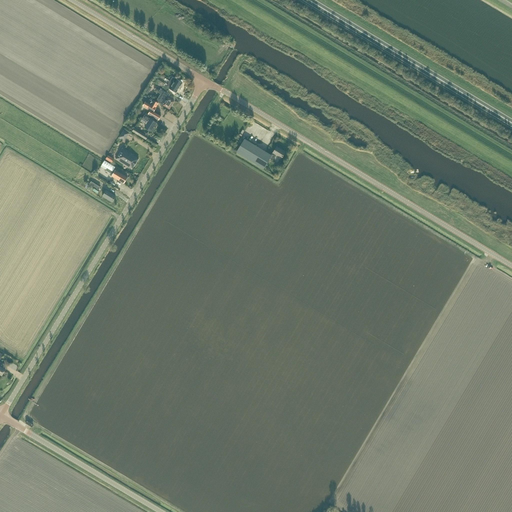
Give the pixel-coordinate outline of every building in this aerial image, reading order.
[(155,84),(162,88),(168,91),(169,89),(176,93),(183,83),(173,77),(170,81),(160,75),(158,74),(153,81),(156,83),(155,84)] [(168,98),(168,97),(170,94),(161,89),(159,92),(161,94),(156,101),(159,102),(170,109),(174,102),(168,98)] [(149,114),(159,120),(161,116),(154,111),(159,103),(151,99),(148,103),(146,102),(144,106),(151,110),(149,114)] [(151,132),(157,122),(148,117),(145,115),(142,119),(145,121),(146,120),(148,122),(144,128),(151,132)] [(132,131),(144,138),(146,140),(148,136),(134,128),(132,131)] [(124,130),(120,137),(125,140),(129,133),(124,130)] [(272,155),(271,155),(244,139),(236,152),(264,169),(270,159),(273,160),(276,156),(281,159),(285,152),(277,146),(272,155)] [(139,159),(134,155),(122,147),(115,159),(132,169),(134,166),(135,166),(139,159)] [(104,160),(102,165),(113,171),(115,167),(104,160)] [(128,177),(115,170),(112,176),(124,183),(128,177)] [(91,181),(90,184),(99,190),(100,187),(91,181)] [(102,196),(112,202),(114,199),(116,196),(106,190),(102,196)]
